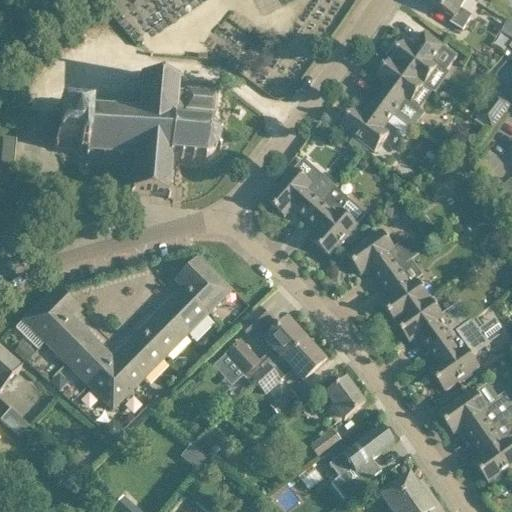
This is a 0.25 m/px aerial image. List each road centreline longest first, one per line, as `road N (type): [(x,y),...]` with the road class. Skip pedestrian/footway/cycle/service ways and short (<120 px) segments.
road 1 (residential): [(469,511),(337,331),(222,225)]
road 2 (residential): [(222,225),(383,0)]
road 3 (residential): [(0,287),(159,232),(222,225)]
